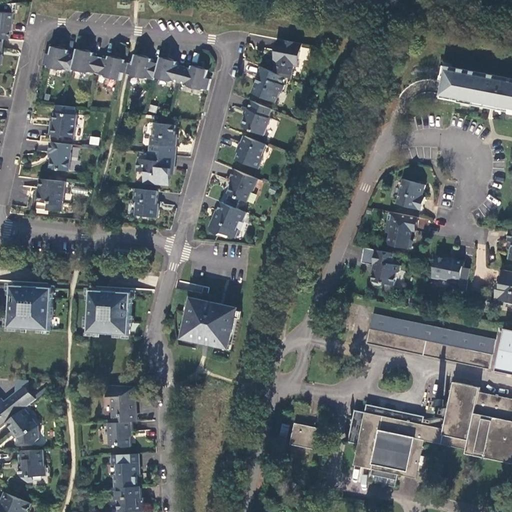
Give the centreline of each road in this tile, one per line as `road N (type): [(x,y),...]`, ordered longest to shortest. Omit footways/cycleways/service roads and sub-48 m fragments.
road 1 (residential): [(177,252),(232,41),(44,22),(0,215)]
road 2 (residential): [(309,320),(387,144),(431,137),(469,156),(454,225)]
road 3 (residential): [(173,511),(166,375),(153,345),(177,252)]
road 4 (residential): [(177,252),(0,225)]
